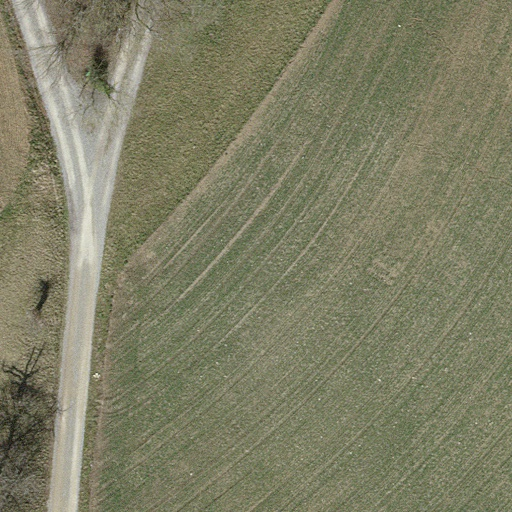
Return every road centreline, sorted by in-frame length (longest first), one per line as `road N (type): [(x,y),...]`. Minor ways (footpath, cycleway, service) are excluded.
road 1 (track): [(95,511),(96,175)]
road 2 (track): [(96,175),(156,0)]
